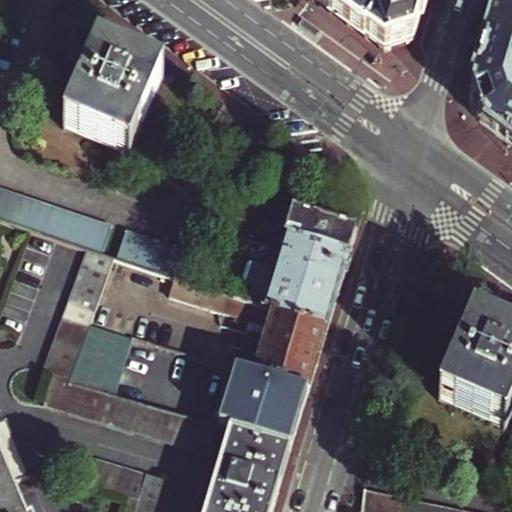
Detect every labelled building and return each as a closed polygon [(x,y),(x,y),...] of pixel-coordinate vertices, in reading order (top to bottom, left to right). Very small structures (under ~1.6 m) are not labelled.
[(310,0),(386,54),(412,44),(425,0),(310,0)] [(511,0),(498,0),(471,95),(475,109),(479,123),(511,146),(511,0)] [(161,78),(96,51),(62,132),(127,159),(161,78)] [(0,191),(0,222),(29,233),(87,253),(101,257),(111,229),(0,191)] [(246,267),(236,303),(326,333),(356,233),(274,208),(272,215),(280,218),(277,231),(281,240),(285,241),(280,256),(254,248),(268,206),(235,196),(221,237),(237,243),(231,246),(230,253),(233,262),(246,267)] [(125,234),(115,262),(166,279),(189,289),(200,259),(125,234)] [(0,511),(272,511),(291,452),(237,436),(219,431),(115,399),(71,385),(91,330),(106,285),(115,262),(101,257),(87,253),(45,371),(55,375),(42,408),(222,463),(207,511),(18,511),(8,487),(29,478),(6,423),(0,425),(0,511)] [(258,381),(307,396),(326,333),(236,303),(215,296),(209,314),(218,317),(219,315),(268,332),(265,342),(261,340),(257,357),(249,354),(242,377),(258,381)] [(511,340),(473,323),(437,401),(504,431),(511,412),(511,340)] [(71,385),(115,399),(132,342),(91,330),(71,385)] [(219,431),(237,436),(291,452),(307,396),(258,381),(242,377),(236,374),(219,431)] [(128,501),(124,511),(166,511),(175,485),(95,462),(87,489),(128,501)] [(459,511),(364,492),(361,511),(459,511)]
